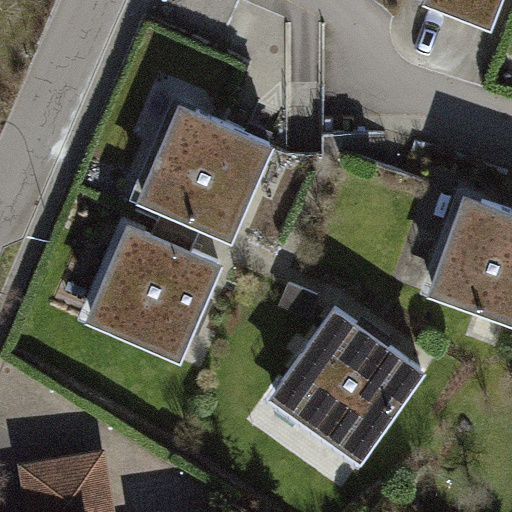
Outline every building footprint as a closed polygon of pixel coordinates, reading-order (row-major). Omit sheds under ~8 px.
[(505,0),(426,0),(426,3),(495,29),(505,0)] [(171,116),(131,217),(232,256),(271,155),(171,116)] [(511,224),(458,208),(426,313),(511,339),(511,224)] [(184,378),(222,280),(122,241),(84,339),(184,378)] [(340,315),(266,408),(353,477),(427,384),(340,315)] [(116,511),(108,458),(19,470),(24,511),(116,511)]
